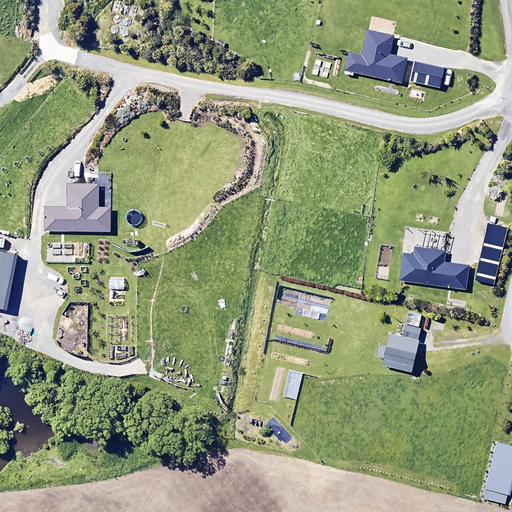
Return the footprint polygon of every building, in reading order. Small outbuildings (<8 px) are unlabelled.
[(348,50),(343,70),(400,83),(406,59),(389,55),(394,36),(366,29),(360,53),(348,50)] [(415,62),(410,81),(440,88),(444,68),(415,62)] [(65,206),(44,205),(44,231),(110,231),(110,207),(99,206),(99,182),(65,182),(65,206)] [(492,284),(505,228),(487,224),(474,280),(492,284)] [(414,254),(402,252),(398,282),(466,291),(469,265),(444,261),(446,250),(415,246),(414,254)] [(0,308),(7,310),(18,254),(0,250),(0,308)] [(390,334),(382,365),(412,373),(420,341),(418,340),(421,328),(405,324),(402,336),(390,334)] [(511,476),(511,446),(497,443),(483,498),(505,504),(511,476)]
